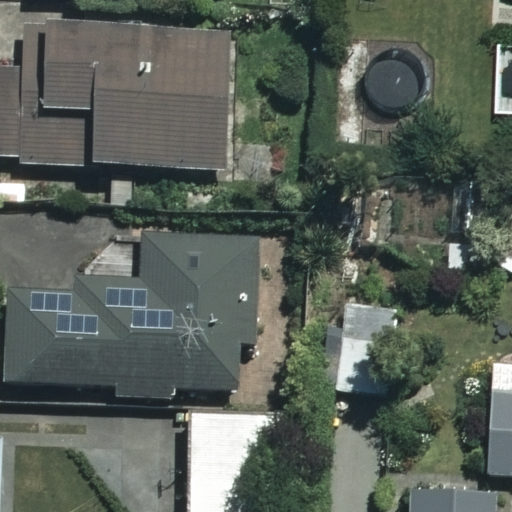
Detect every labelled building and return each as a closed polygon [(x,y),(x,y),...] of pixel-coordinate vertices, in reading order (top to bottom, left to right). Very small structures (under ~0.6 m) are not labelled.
[(0,166),(225,175),(230,35),(28,28),(26,76),(0,75),(0,166)] [(511,40),(504,41),(502,109),(511,109),(511,40)] [(244,243),(146,240),(145,285),(91,284),(91,303),(10,300),(7,387),(119,390),(119,398),(239,402),(244,243)] [(511,396),(492,396),(489,491),(511,491),(511,396)] [(268,511),(267,419),(191,421),(192,511),(268,511)] [(13,511),(14,441),(0,441),(0,511),(13,511)]
